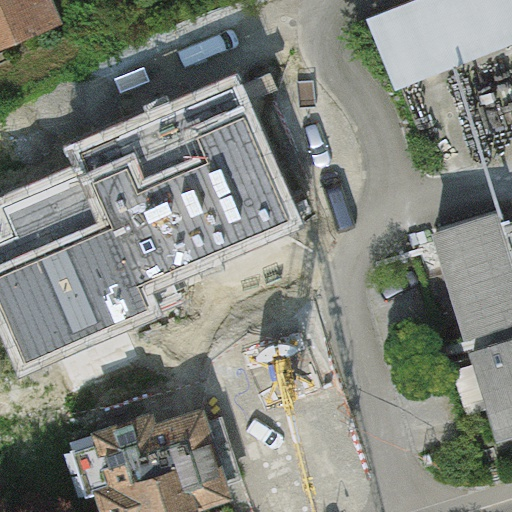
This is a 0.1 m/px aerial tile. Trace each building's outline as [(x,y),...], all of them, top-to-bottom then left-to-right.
[(0,0),(0,53),(66,27),(54,0),(0,0)] [(511,0),(422,0),(376,19),(405,93),(511,50),(511,0)] [(105,374),(212,341),(188,263),(206,257),(181,178),(56,217),(105,374)] [(444,230),(509,443),(511,441),(511,216),(510,210),(444,230)] [(70,446),(90,511),(220,511),(257,501),(226,399),(70,446)]
